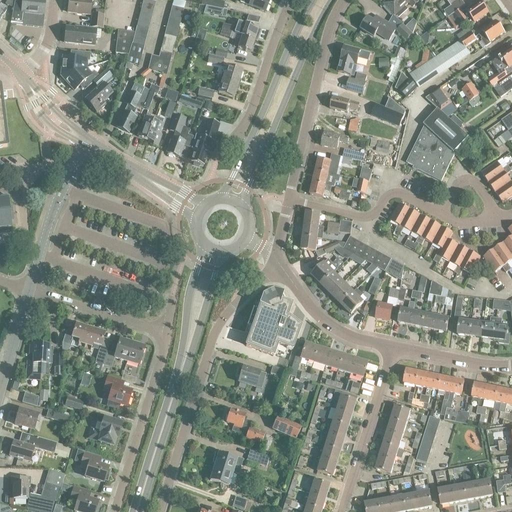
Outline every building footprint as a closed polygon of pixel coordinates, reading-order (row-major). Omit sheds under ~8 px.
[(4,0),(7,2),(5,5),(8,7),(14,8),(15,0),(4,0)] [(15,0),(14,8),(11,24),(23,25),(40,26),(41,25),(43,24),(43,16),(44,16),(45,0),(15,0)] [(91,0),(69,0),(68,13),(90,16),(91,0)] [(128,56),(126,63),(127,64),(133,65),(139,68),(156,0),(143,0),(134,35),(131,47),(128,56)] [(186,3),(174,0),(173,0),(160,53),(172,56),(184,10),(186,3)] [(240,0),(239,2),(265,13),(270,0),(240,0)] [(388,0),(384,4),(385,6),(394,16),(395,16),(410,3),(414,7),(419,3),(416,0),(388,0)] [(445,0),(451,7),(444,12),(448,18),(464,7),(460,0),(445,0)] [(467,12),(464,7),(448,18),(456,29),(472,19),(475,23),(488,13),(489,10),(486,6),(484,7),(481,2),(467,12)] [(385,6),(383,8),(392,18),(394,16),(385,6)] [(103,16),(93,15),(92,28),(102,29),(103,16)] [(397,29),(390,25),(378,18),(375,23),(368,19),(361,30),(374,38),(377,34),(383,38),(383,37),(390,41),(397,29)] [(486,47),(491,43),(491,42),(504,33),(497,22),(479,35),(482,40),(481,41),(486,47)] [(236,29),(234,34),(242,37),(255,42),(257,42),(257,41),(255,40),(256,38),(258,38),(261,31),(258,30),(259,29),(238,23),(237,28),(236,29)] [(236,29),(223,24),(222,30),(231,33),(234,34),(236,29)] [(406,42),(413,34),(403,25),(396,32),(406,42)] [(94,46),(96,30),(82,29),(81,30),(66,28),(65,44),(81,45),(81,44),(94,46)] [(231,33),(222,30),(220,36),(232,40),(234,34),(231,33)] [(466,32),(466,31),(457,37),(460,41),(471,33),(469,30),(466,32)] [(118,33),(116,55),(128,56),(131,47),(134,35),(118,33)] [(430,36),(428,33),(420,38),(425,46),(428,44),(430,36)] [(465,47),(467,49),(477,42),(471,33),(460,41),(465,48),(465,47)] [(234,34),(232,40),(233,40),(240,42),(239,45),(238,49),(251,53),(255,42),(242,37),(234,34)] [(434,59),(413,74),(410,75),(413,79),(418,87),(420,90),(471,55),(467,49),(465,47),(465,48),(460,41),(439,56),(434,59)] [(344,48),(341,61),(349,63),(349,64),(353,66),(354,65),(357,66),(358,59),(369,61),(371,54),(361,52),(344,48)] [(511,49),(500,58),(495,61),(498,66),(502,64),(504,63),(507,68),(509,67),(511,65),(511,49)] [(216,51),(215,57),(224,59),(227,59),(228,52),(216,50),(216,51)] [(76,59),(63,58),(62,72),(79,74),(84,69),(85,61),(89,61),(90,54),(77,52),(76,59)] [(160,53),(160,54),(159,59),(152,58),(148,72),(167,77),(171,58),(172,56),(160,53)] [(224,59),(215,57),(211,56),(209,56),(207,63),(223,66),(224,59)] [(349,63),(341,61),(338,73),(351,76),(353,66),(349,64),(349,63)] [(222,80),(238,85),(242,72),(227,67),(222,80)] [(492,79),(488,81),(492,87),(496,84),(496,85),(498,84),(504,79),(511,73),(511,71),(509,67),(507,68),(497,75),(493,78),(492,79)] [(62,72),(61,77),(74,91),(85,81),(90,86),(93,83),(99,77),(94,72),(91,74),(86,68),(84,69),(79,74),(62,72)] [(111,68),(106,72),(111,77),(115,73),(111,68)] [(94,83),(99,88),(85,101),(97,114),(105,106),(103,103),(112,95),(105,87),(103,85),(111,78),(111,77),(106,72),(106,71),(99,77),(93,83),(94,83)] [(492,71),(477,79),(479,84),(494,76),(492,71)] [(496,85),(493,87),(501,99),(506,95),(511,90),(511,73),(504,79),(498,84),(496,85)] [(400,91),(407,98),(417,89),(403,74),(402,74),(395,89),(396,90),(396,89),(400,91)] [(111,78),(103,85),(105,87),(113,80),(111,78)] [(366,83),(356,80),(350,78),(346,91),(363,95),(367,83),(366,83)] [(238,85),(222,80),(218,93),(233,98),(238,85)] [(479,97),(480,96),(472,83),(462,90),(470,102),(474,100),(479,97)] [(124,112),(117,128),(129,133),(136,117),(140,119),(143,110),(145,103),(150,91),(144,89),(135,84),(131,92),(122,111),(124,112)] [(150,91),(145,103),(151,104),(154,94),(157,95),(159,89),(151,86),(150,91)] [(198,96),(212,99),(213,99),(215,91),(199,88),(198,96)] [(441,88),(426,99),(438,110),(447,119),(457,111),(452,104),(453,104),(441,88)] [(168,91),(165,99),(175,103),(178,94),(168,91)] [(364,102),(365,97),(349,93),(347,98),(364,102)] [(360,104),(351,102),(334,97),(331,109),(348,113),(349,109),(358,112),(360,104)] [(470,103),(469,103),(472,109),(482,102),(479,97),(474,100),(470,102),(470,103)] [(197,99),(195,102),(193,108),(200,110),(203,102),(197,99)] [(467,99),(460,103),(463,107),(469,103),(470,103),(467,99)] [(390,100),(385,111),(376,107),(372,117),(399,129),(405,115),(390,100)] [(203,110),(211,113),(214,105),(206,102),(203,110)] [(143,110),(148,112),(151,104),(145,103),(143,110)] [(167,110),(165,118),(171,120),(173,112),(167,110)] [(447,119),(438,110),(424,126),(425,127),(454,154),(469,138),(459,130),(450,121),(447,119)] [(511,114),(502,121),(509,131),(511,128),(511,113),(511,114)] [(147,114),(145,119),(138,138),(149,141),(152,134),(149,133),(153,122),(155,117),(147,114)] [(175,133),(167,154),(180,159),(184,147),(185,143),(187,135),(190,129),(183,127),(182,126),(185,119),(176,115),(170,132),(175,133)] [(450,121),(459,130),(464,125),(454,116),(450,121)] [(196,136),(192,149),(194,150),(191,162),(194,163),(193,166),(199,167),(200,165),(203,166),(211,141),(214,142),(219,125),(207,121),(202,137),(196,136)] [(152,134),(149,141),(150,142),(149,145),(157,147),(161,136),(158,135),(162,125),(153,122),(149,133),(152,134)] [(425,127),(407,164),(414,167),(418,169),(418,171),(442,182),(455,155),(454,154),(425,127)] [(339,135),(339,137),(324,134),(322,147),(337,150),(339,142),(348,145),(350,138),(339,135)] [(501,136),(494,141),(499,148),(506,143),(501,136)] [(379,141),(376,151),(388,154),(390,144),(379,141)] [(345,150),(343,158),(353,160),(363,162),(365,155),(345,150)] [(353,160),(343,158),(341,164),(351,167),(353,160)] [(318,159),(316,172),(328,174),(331,162),(318,159)] [(489,184),(504,173),(497,163),(482,174),(489,184)] [(364,170),(361,181),(368,183),(369,183),(373,172),(364,170)] [(316,172),(313,184),(326,187),(332,188),(334,188),(335,181),(339,182),(340,177),(328,174),(316,172)] [(504,173),(489,184),(495,193),(511,183),(504,173)] [(360,181),(358,193),(365,195),(368,183),(361,181),(360,181)] [(511,184),(511,183),(495,193),(502,203),(511,196),(511,184)] [(326,187),(313,184),(310,195),(323,198),(325,191),(331,193),(332,188),(326,187)] [(8,196),(0,197),(0,234),(12,233),(11,222),(14,221),(12,207),(9,208),(8,196)] [(398,233),(410,211),(399,205),(390,222),(398,226),(395,231),(398,233)] [(421,216),(410,211),(398,233),(401,235),(404,229),(412,233),(421,216)] [(306,213),(304,225),(319,227),(320,214),(306,213)] [(421,216),(412,233),(419,237),(416,243),(419,244),(431,222),(421,216)] [(431,222),(419,244),(422,246),(425,240),(433,245),(442,228),(431,222)] [(304,225),(303,238),(317,239),(318,234),(324,234),(325,228),(319,227),(304,225)] [(453,233),(442,228),(433,245),(443,250),(449,241),(453,233)] [(344,249),(348,251),(350,253),(356,241),(356,240),(350,237),(344,249)] [(511,237),(503,244),(511,256),(511,237)] [(317,239),(303,238),(301,250),(315,252),(317,239)] [(356,241),(350,253),(352,254),(353,255),(356,256),(362,244),(356,240),(356,241)] [(443,250),(440,257),(436,263),(439,264),(443,258),(450,263),(459,246),(449,241),(443,250)] [(341,248),(338,243),(338,242),(324,249),(326,255),(333,252),(341,248)] [(362,244),(356,256),(362,259),(368,247),(362,244)] [(511,256),(503,244),(493,251),(508,272),(511,270),(507,265),(511,261),(511,256)] [(470,251),(459,246),(450,263),(458,267),(455,273),(457,274),(470,251)] [(368,247),(362,259),(366,261),(367,262),(374,250),(368,247)] [(374,250),(367,262),(373,265),(380,253),(374,250)] [(480,257),(470,251),(457,274),(460,276),(464,270),(471,274),(480,257)] [(508,272),(493,251),(484,257),(495,273),(502,268),(506,274),(508,272)] [(386,256),(380,253),(373,265),(379,269),(386,256)] [(353,255),(349,259),(362,266),(366,261),(362,259),(356,256),(353,255)] [(386,256),(379,269),(385,272),(392,260),(386,256)] [(393,260),(386,273),(402,281),(405,267),(393,260)] [(314,274),(312,276),(315,279),(314,281),(320,287),(322,285),(322,286),(334,274),(337,271),(327,261),(324,264),(318,270),(317,269),(313,273),(314,274)] [(406,268),(404,272),(413,276),(415,272),(406,268)] [(344,284),(334,274),(322,286),(333,296),(344,284)] [(433,282),(430,295),(434,296),(437,296),(435,304),(440,305),(441,297),(443,288),(433,282)] [(344,284),(333,296),(342,306),(354,294),(344,284)] [(511,287),(511,286),(503,291),(507,296),(511,292),(511,287)] [(443,288),(440,305),(445,306),(452,307),(454,293),(449,291),(444,288),(443,288)] [(391,289),(389,298),(398,300),(400,291),(391,289)] [(407,290),(401,289),(400,291),(398,300),(404,302),(407,290)] [(354,294),(342,306),(351,315),(363,303),(360,300),(363,297),(357,291),(354,294)] [(250,336),(246,348),(273,357),(274,357),(276,351),(277,346),(286,349),(292,351),(300,328),(289,319),(287,318),(292,305),(286,303),(282,296),(273,292),(270,299),(264,297),(261,304),(258,312),(253,310),(247,327),(252,329),(250,336)] [(390,322),(393,307),(379,304),(376,319),(390,322)] [(410,326),(413,312),(401,310),(398,324),(410,326)] [(413,312),(410,326),(422,329),(425,314),(413,312)] [(425,314),(422,329),(434,331),(437,317),(425,314)] [(437,317),(434,331),(446,333),(449,319),(437,317)] [(484,324),(482,338),(494,340),(495,325),(496,321),(496,319),(491,318),(490,324),(484,324)] [(495,325),(494,340),(499,340),(498,342),(498,344),(508,345),(510,335),(508,335),(508,333),(507,333),(508,327),(502,326),(503,320),(496,319),(496,321),(495,325)] [(472,322),(459,321),(458,335),(470,337),(472,322)] [(484,324),(472,322),(470,337),(482,338),(484,324)] [(63,343),(63,344),(71,346),(72,342),(79,344),(77,348),(84,350),(91,329),(77,325),(74,334),(67,331),(63,343)] [(91,329),(84,350),(91,352),(92,349),(94,345),(101,347),(104,339),(105,334),(106,331),(98,329),(97,331),(91,329)] [(484,348),(485,340),(460,337),(459,345),(484,348)] [(127,362),(133,342),(126,340),(125,342),(120,340),(115,358),(127,362)] [(133,342),(127,362),(140,366),(145,348),(140,346),(140,345),(133,342)] [(298,348),(293,365),(298,366),(300,359),(312,363),(317,348),(304,344),(303,349),(298,348)] [(34,345),(34,347),(30,346),(29,355),(34,355),(33,363),(27,362),(26,380),(40,381),(40,376),(42,345),(34,345)] [(41,364),(40,376),(41,376),(49,376),(49,365),(49,364),(52,364),(53,347),(50,347),(50,346),(42,345),(41,364)] [(329,352),(317,348),(312,363),(324,367),(329,352)] [(102,366),(107,352),(99,350),(95,364),(102,366)] [(107,352),(102,366),(111,369),(116,355),(107,352)] [(329,352),(324,367),(337,371),(342,356),(329,352)] [(54,355),(54,368),(63,368),(63,355),(54,355)] [(342,356),(337,371),(349,375),(354,360),(342,356)] [(367,364),(354,360),(349,375),(362,379),(367,364)] [(103,366),(102,366),(103,366),(95,364),(93,372),(100,374),(102,368),(103,366)] [(293,365),(292,367),(290,372),(289,376),(295,378),(299,366),(298,366),(293,365)] [(272,367),(272,368),(270,375),(284,379),(286,371),(272,367)] [(239,369),(237,376),(239,378),(240,378),(238,383),(256,388),(260,373),(244,368),(243,370),(239,369)] [(415,387),(418,373),(407,370),(404,384),(415,387)] [(430,375),(418,373),(415,387),(427,389),(430,375)] [(122,381),(135,385),(137,380),(124,375),(122,381)] [(430,375),(427,389),(431,390),(438,391),(441,377),(430,375)] [(107,376),(102,392),(110,394),(111,390),(112,391),(109,402),(128,408),(133,393),(119,388),(121,381),(107,376)] [(441,377),(438,391),(446,393),(444,401),(448,402),(448,401),(450,394),(453,380),(452,380),(441,377)] [(450,394),(448,401),(453,402),(455,395),(462,396),(465,382),(453,380),(450,394)] [(483,401),(486,387),(474,384),(472,398),(483,401)] [(497,389),(486,387),(483,401),(495,403),(497,389)] [(497,389),(495,403),(501,404),(499,413),(501,413),(505,414),(505,413),(507,405),(506,405),(509,391),(497,389)] [(39,402),(47,402),(48,392),(40,391),(39,402)] [(37,408),(37,406),(38,397),(25,393),(22,403),(37,408)] [(336,409),(351,414),(355,402),(340,397),(336,409)] [(84,403),(68,398),(65,407),(81,412),(84,403)] [(268,402),(265,401),(263,408),(272,411),(274,404),(268,402)] [(282,407),(274,404),(272,411),(280,414),(282,407)] [(410,412),(395,407),(391,420),(406,425),(410,412)] [(39,415),(20,409),(15,425),(34,431),(39,415)] [(336,409),(332,422),(347,427),(351,414),(336,409)] [(445,417),(444,421),(445,421),(455,423),(458,411),(452,410),(451,410),(447,409),(445,417)] [(227,416),(226,419),(227,421),(227,423),(234,426),(232,432),(240,434),(242,430),(248,432),(245,441),(260,446),(264,434),(250,429),(252,424),(244,421),(246,416),(230,411),(229,415),(227,416)] [(464,413),(458,411),(455,423),(461,424),(464,413)] [(470,414),(464,413),(461,424),(468,426),(470,414)] [(272,430),(296,441),(302,428),(277,417),(272,430)] [(91,429),(88,439),(99,443),(105,445),(111,447),(110,448),(114,449),(117,442),(116,442),(117,438),(118,438),(123,425),(105,419),(100,432),(91,429)] [(391,420),(387,432),(402,437),(406,425),(391,420)] [(347,427),(332,422),(328,434),(343,439),(347,427)] [(439,425),(428,422),(427,427),(437,430),(439,425)] [(427,427),(425,432),(436,435),(437,430),(427,427)] [(402,437),(387,432),(383,445),(398,449),(402,437)] [(425,432),(423,437),(434,441),(436,435),(425,432)] [(343,439),(328,434),(324,447),(339,451),(343,439)] [(29,447),(26,446),(14,442),(9,456),(29,463),(34,449),(54,455),(57,445),(32,436),(29,447)] [(319,438),(312,436),(311,442),(317,444),(319,438)] [(434,441),(423,437),(421,443),(432,446),(434,441)] [(249,442),(246,448),(263,455),(265,449),(249,442)] [(421,443),(420,448),(431,451),(432,446),(421,443)] [(383,445),(379,457),(394,462),(398,449),(383,445)] [(339,451),(324,447),(320,459),(335,464),(339,451)] [(420,448),(418,454),(429,457),(431,451),(420,448)] [(250,450),(247,461),(258,465),(261,455),(259,454),(250,450)] [(84,452),(80,467),(87,470),(85,477),(104,483),(105,481),(108,482),(111,471),(108,470),(109,469),(97,465),(99,457),(84,452)] [(216,453),(213,463),(216,464),(214,468),(232,473),(239,475),(243,460),(237,458),(236,460),(216,453)] [(429,457),(418,454),(416,460),(427,464),(429,457)] [(261,455),(258,465),(267,468),(270,457),(261,455)] [(394,462),(379,457),(375,469),(390,474),(394,462)] [(335,464),(320,459),(316,472),(331,476),(335,464)] [(214,468),(210,481),(228,487),(232,473),(214,468)] [(43,491),(41,497),(53,501),(57,502),(60,491),(62,484),(65,476),(49,471),(47,479),(43,491)] [(469,472),(462,474),(464,483),(471,481),(469,472)] [(11,478),(11,485),(13,485),(13,499),(13,500),(14,500),(28,501),(29,488),(30,488),(31,478),(11,478)] [(314,481),(310,493),(325,498),(329,485),(314,481)] [(477,483),(480,499),(493,496),(490,481),(477,483)] [(505,486),(504,481),(496,482),(498,494),(506,493),(505,486)] [(480,499),(477,483),(464,486),(467,501),(480,499)] [(62,484),(60,491),(72,495),(74,488),(62,484)] [(467,501),(464,486),(451,488),(454,503),(467,501)] [(72,495),(70,502),(77,504),(74,511),(98,511),(100,506),(98,505),(98,503),(89,500),(85,499),(88,492),(74,488),(72,495)] [(454,503),(451,488),(438,490),(441,506),(454,503)] [(371,492),(372,498),(387,495),(386,489),(371,492)] [(416,495),(419,510),(432,507),(429,492),(416,495)] [(325,498),(310,493),(306,506),(321,510),(325,498)] [(52,511),(55,502),(41,497),(30,495),(27,511),(32,511),(52,511)] [(407,511),(419,510),(416,495),(403,497),(406,511),(407,511)] [(244,511),(246,503),(247,501),(235,497),(232,507),(244,511)] [(406,511),(403,497),(391,499),(392,511),(406,511)] [(392,511),(391,499),(378,502),(379,511),(392,511)] [(379,511),(378,502),(365,504),(366,511),(379,511)]
